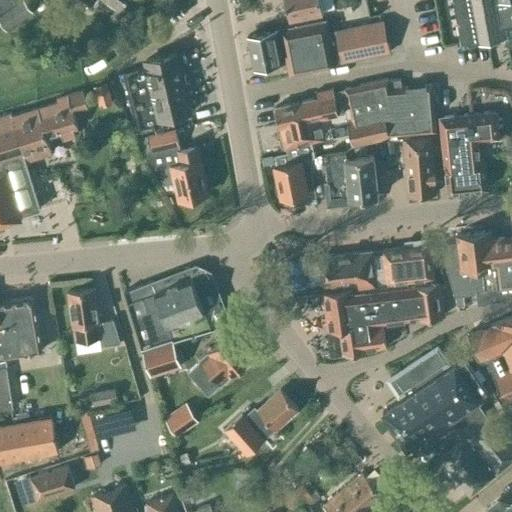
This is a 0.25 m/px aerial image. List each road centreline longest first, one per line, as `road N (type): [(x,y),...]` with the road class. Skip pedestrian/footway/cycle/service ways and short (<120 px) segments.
road 1 (residential): [(233,99),(395,67),(511,78)]
road 2 (residential): [(511,207),(255,233)]
road 3 (tertiary): [(0,267),(227,246)]
road 4 (residential): [(323,383),(511,302)]
road 5 (residential): [(323,383),(434,511)]
road 6 (residential): [(323,383),(227,246)]
road 7 (track): [(334,396),(270,474),(264,511)]
road 8 (tertiary): [(255,233),(233,99)]
